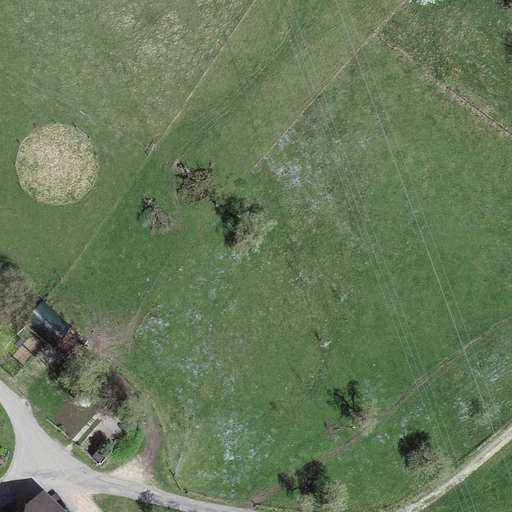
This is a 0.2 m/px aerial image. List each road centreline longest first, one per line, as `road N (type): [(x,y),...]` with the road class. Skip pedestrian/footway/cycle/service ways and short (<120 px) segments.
road 1 (unclassified): [(0,496),(30,482),(70,478),(225,511)]
road 2 (track): [(511,437),(447,491),(406,511)]
